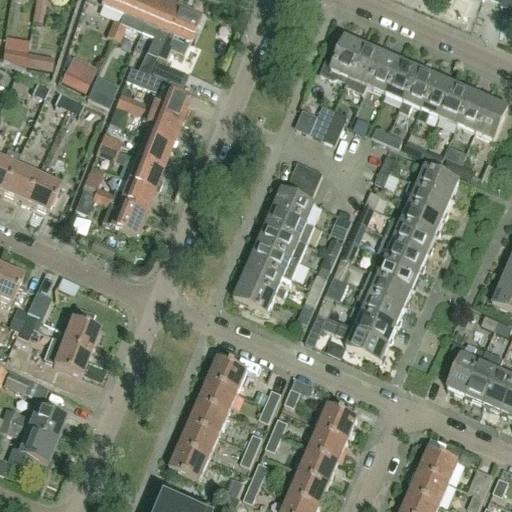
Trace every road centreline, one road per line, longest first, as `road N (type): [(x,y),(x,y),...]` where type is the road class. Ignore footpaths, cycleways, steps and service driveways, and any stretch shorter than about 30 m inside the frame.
road 1 (residential): [(154,307),(274,0)]
road 2 (residential): [(404,412),(154,307)]
road 3 (residential): [(75,511),(154,307)]
road 4 (residential): [(511,74),(339,0)]
road 5 (residential): [(154,307),(0,238)]
